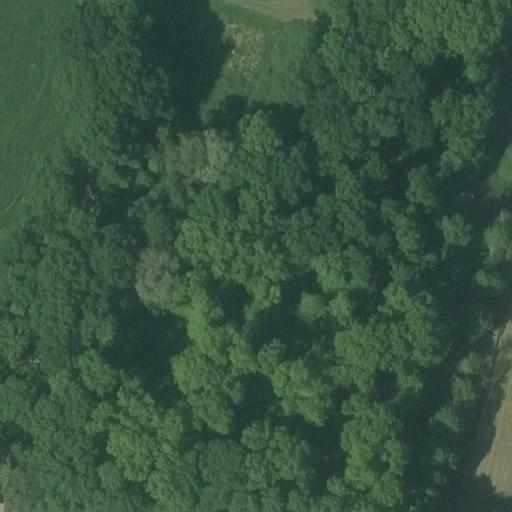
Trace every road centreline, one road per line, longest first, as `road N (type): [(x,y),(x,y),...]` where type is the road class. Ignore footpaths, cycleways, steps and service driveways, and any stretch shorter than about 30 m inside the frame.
road 1 (track): [(74,511),(85,1)]
road 2 (track): [(428,511),(511,193)]
